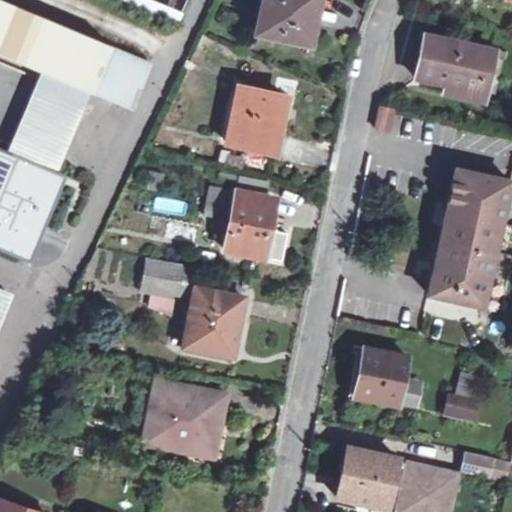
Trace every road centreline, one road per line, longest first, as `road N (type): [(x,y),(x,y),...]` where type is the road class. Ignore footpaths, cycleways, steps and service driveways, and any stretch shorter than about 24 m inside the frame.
road 1 (residential): [(394,0),(376,37),(278,511)]
road 2 (unclassified): [(0,394),(130,121)]
